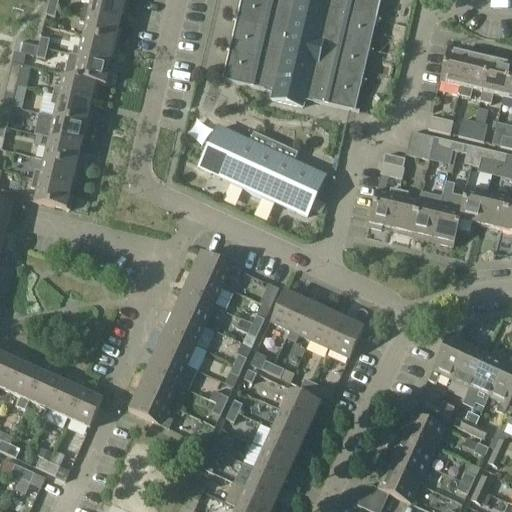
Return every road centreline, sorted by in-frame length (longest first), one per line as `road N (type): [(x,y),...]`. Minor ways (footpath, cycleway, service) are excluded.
road 1 (residential): [(327,272),(352,163),(395,131),(418,29),(462,0)]
road 2 (residential): [(64,511),(174,255)]
road 3 (residential): [(195,212),(137,185),(178,0)]
road 4 (residential): [(410,315),(322,511)]
road 5 (residential): [(174,255),(23,220)]
road 6 (residential): [(327,272),(195,212)]
